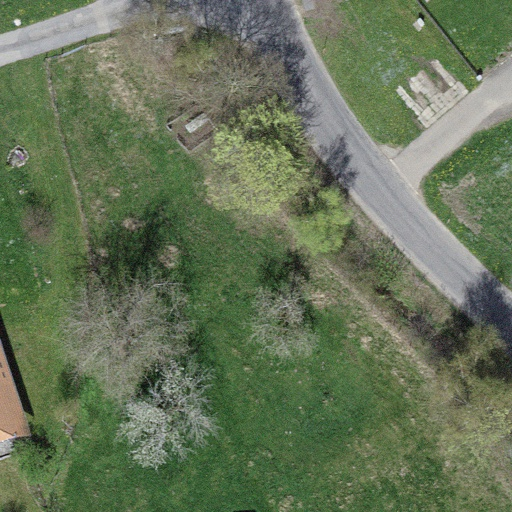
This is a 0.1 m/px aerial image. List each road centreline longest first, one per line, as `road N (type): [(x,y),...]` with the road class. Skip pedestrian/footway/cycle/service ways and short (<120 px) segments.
road 1 (tertiary): [(268,0),(352,150),(511,322)]
road 2 (unclassified): [(0,51),(166,0)]
